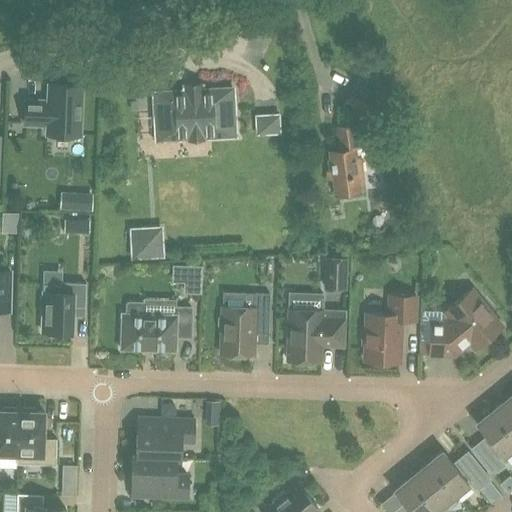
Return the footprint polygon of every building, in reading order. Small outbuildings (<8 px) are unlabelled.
[(332,178),(334,193),(365,189),(360,155),(365,154),(361,123),(363,116),(367,118),(374,105),(381,93),(374,71),(357,76),(342,105),(355,112),(350,124),(337,126),(340,149),(329,150),(331,169),(325,169),(327,179),(332,178)] [(47,133),(80,135),(82,85),(49,83),(48,102),(40,102),(40,100),(26,99),(25,123),(47,124),(47,133)] [(153,92),(156,139),(181,137),(210,136),(235,134),(232,87),(201,89),(201,84),(184,85),(184,90),(153,92)] [(380,111),(383,123),(391,121),(388,110),(380,111)] [(286,114),(263,115),(264,131),(287,130),(286,114)] [(90,211),(91,194),(79,193),(78,210),(90,211)] [(18,231),(19,212),(2,211),(2,231),(18,231)] [(77,231),(88,231),(88,219),(77,218),(77,231)] [(132,240),(133,256),(162,255),(161,239),(132,240)] [(324,288),(347,289),(348,257),(325,256),(324,288)] [(183,292),(202,293),(203,265),(173,264),(172,281),(184,282),(183,292)] [(0,310),(9,310),(10,270),(0,270),(0,310)] [(72,319),(73,307),(73,306),(84,306),(85,306),(86,285),(86,282),(60,281),(60,284),(44,284),(43,292),(42,330),(42,331),(44,331),(53,331),(54,331),(54,335),(60,336),(63,336),(68,336),(72,336),(72,335),(72,321),(72,319)] [(470,341),(475,348),(503,325),(472,288),(444,310),(448,315),(442,320),(431,319),(431,329),(430,353),(454,354),(470,341)] [(221,352),(254,354),(255,322),(269,322),(270,292),(254,292),(253,306),(222,305),(222,313),(218,317),(218,324),(221,327),(221,352)] [(399,360),(401,319),(415,319),(416,294),(390,293),(390,309),(386,313),(367,312),(367,330),(363,330),(363,343),(366,343),(366,359),(375,360),(375,364),(390,364),(390,360),(399,360)] [(173,350),(176,350),(176,348),(175,348),(176,334),(189,335),(189,334),(190,334),(191,308),(191,309),(191,306),(189,306),(189,307),(177,306),(175,306),(175,308),(175,314),(144,313),(145,304),(143,302),(129,302),(127,303),(127,313),(124,313),(124,312),(122,312),(122,314),(122,315),(121,346),(121,348),(123,348),(142,348),(142,349),(154,349),(173,349),(173,350)] [(287,359),(321,360),(322,342),(328,342),(328,344),(343,345),(344,318),(322,317),(323,308),(289,307),(287,359)] [(511,394),(488,414),(511,443),(511,394)] [(176,414),(176,408),(174,404),(161,403),(160,416),(173,417),(176,414)] [(0,452),(2,453),(17,453),(19,407),(4,407),(4,410),(0,409),(0,452)] [(19,407),(17,453),(17,463),(56,464),(56,450),(56,438),(43,438),(44,411),(37,411),(34,411),(34,410),(34,408),(19,407)] [(472,448),(492,472),(503,464),(499,458),(511,447),(511,443),(488,414),(477,423),(487,435),(472,448)] [(133,454),(133,455),(180,457),(181,441),(194,441),(195,417),(173,417),(160,416),(138,415),(137,454),(133,454)] [(443,451),(427,464),(453,496),(472,480),(478,487),(479,486),(493,503),(503,495),(468,451),(453,463),(443,451)] [(131,495),(188,497),(189,473),(176,473),(176,458),(180,458),(180,457),(133,455),(131,495)] [(63,464),(63,479),(77,480),(77,465),(63,464)] [(407,480),(432,511),(443,511),(448,508),(444,503),(453,496),(427,464),(411,477),(407,480)] [(501,482),(508,491),(511,488),(511,477),(510,474),(501,482)] [(432,511),(407,480),(395,490),(405,502),(393,511),(432,511)] [(316,511),(320,509),(298,483),(285,494),(283,492),(273,500),(275,502),(262,511),(316,511)] [(16,511),(64,511),(64,510),(65,506),(43,506),(43,494),(17,493),(16,511)]
